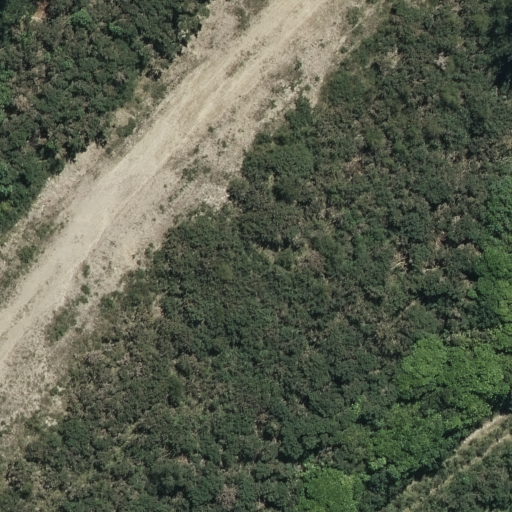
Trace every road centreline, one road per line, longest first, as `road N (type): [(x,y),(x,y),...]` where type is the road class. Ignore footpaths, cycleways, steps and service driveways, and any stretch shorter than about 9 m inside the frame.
road 1 (track): [(355,0),(75,272),(0,371)]
road 2 (track): [(511,420),(380,511)]
